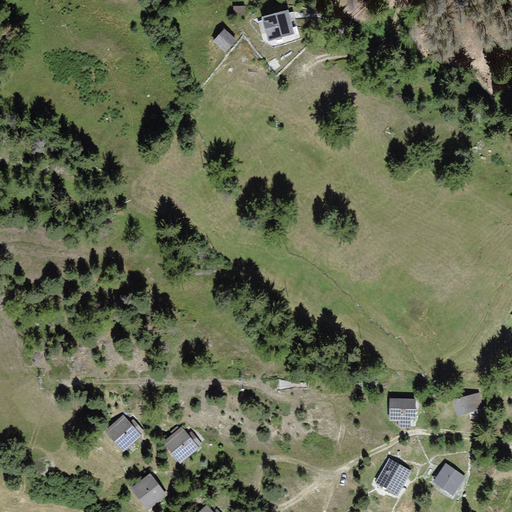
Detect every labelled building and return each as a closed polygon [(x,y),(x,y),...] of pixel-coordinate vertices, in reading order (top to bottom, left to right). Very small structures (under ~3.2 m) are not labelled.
[(270,43),(301,34),(294,10),(263,18),(270,43)] [(225,28),(214,41),(226,52),(238,39),(225,28)] [(467,399),(449,404),(453,418),(471,414),(467,399)] [(410,401),(385,402),(386,426),(411,424),(410,401)] [(102,435),(119,454),(139,436),(122,417),(102,435)] [(179,428),(160,444),(177,465),(196,449),(179,428)] [(386,461),(369,487),(390,501),(407,475),(386,461)] [(443,465),(429,484),(448,498),(462,479),(443,465)] [(146,475),(126,490),(143,511),(163,497),(146,475)]
